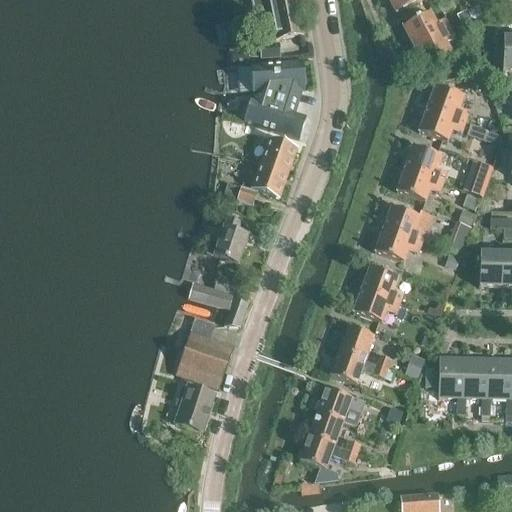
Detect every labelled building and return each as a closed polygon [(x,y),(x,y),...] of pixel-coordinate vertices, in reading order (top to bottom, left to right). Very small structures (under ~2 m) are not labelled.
[(266,0),(268,8),(270,15),(259,18),(263,38),(274,36),(275,42),(303,37),(296,0),(266,0)] [(387,0),(395,15),(422,1),(421,0),(387,0)] [(462,24),(472,20),(468,12),(458,16),(462,24)] [(403,29),(414,51),(450,32),(445,22),(436,27),(430,15),(403,29)] [(425,72),(441,64),(452,58),(446,46),(455,42),(450,32),(414,51),(425,72)] [(511,74),(511,40),(502,40),(501,75),(511,74)] [(277,47),(259,49),(260,62),(278,60),(277,47)] [(293,116),(300,93),(304,92),(302,64),(249,68),(251,97),(254,96),(252,103),(249,102),(242,124),(298,142),(306,120),(293,116)] [(474,86),(488,84),(487,75),(473,77),(474,86)] [(426,112),(464,126),(468,115),(459,112),(463,100),(435,89),(426,112)] [(461,136),(464,126),(426,112),(418,134),(447,145),(451,132),(461,136)] [(466,138),(485,144),(488,135),(470,128),(466,138)] [(287,177),(296,151),(267,140),(258,165),(260,166),(259,166),(266,168),(266,169),(287,177)] [(405,172),(443,186),(446,176),(437,172),(441,160),(413,150),(405,172)] [(241,205),(252,208),(256,195),(277,202),(287,177),(266,169),(266,168),(259,166),(260,166),(258,165),(249,192),(241,189),(241,190),(227,185),(223,199),(241,205)] [(476,165),(466,195),(479,200),(489,170),(476,165)] [(439,196),(443,186),(405,172),(396,195),(425,205),(429,193),(439,196)] [(447,186),(461,191),(464,182),(450,178),(447,186)] [(477,202),(466,198),(462,209),(473,213),(477,202)] [(421,217),(419,220),(391,210),(390,211),(385,209),(380,224),(383,226),(381,232),(383,232),(421,246),(424,236),(427,237),(433,221),(421,217)] [(458,223),(469,227),(473,216),(462,212),(458,223)] [(240,224),(234,222),(235,220),(228,218),(219,242),(211,240),(205,256),(213,259),(237,268),(247,239),(236,236),(240,224)] [(502,231),(502,221),(490,221),(490,230),(502,231)] [(511,221),(502,221),(502,231),(511,230),(511,221)] [(470,230),(455,225),(445,256),(459,261),(470,230)] [(417,256),(421,246),(383,232),(374,255),(403,265),(407,253),(417,256)] [(478,290),(500,290),(501,256),(479,255),(478,290)] [(511,290),(511,255),(501,256),(500,290),(511,290)] [(449,258),(446,268),(455,271),(458,262),(449,258)] [(369,270),(361,293),(399,306),(402,296),(393,293),(397,280),(369,270)] [(213,293),(231,298),(234,299),(235,299),(239,285),(217,279),(213,293)] [(231,298),(213,293),(193,287),(189,301),(227,312),(231,298)] [(399,306),(361,293),(352,315),(381,326),(386,313),(395,317),(399,306)] [(248,304),(235,299),(234,299),(223,329),(239,330),(248,304)] [(429,311),(426,319),(440,324),(446,309),(438,306),(437,311),(434,313),(429,311)] [(190,334),(175,378),(218,393),(233,349),(209,341),(213,330),(195,323),(191,334),(190,334)] [(338,354),(364,364),(373,340),(347,330),(338,354)] [(424,339),(421,349),(428,351),(432,342),(424,339)] [(355,388),(361,373),(391,384),(394,375),(388,372),(376,368),(364,364),(338,354),(329,379),(355,388)] [(379,359),(376,368),(388,372),(391,363),(390,363),(379,359)] [(413,359),(406,379),(417,383),(424,363),(413,359)] [(462,401),(463,361),(438,360),(437,372),(424,372),(424,390),(437,391),(437,400),(456,401),(456,417),(464,418),(464,401),(462,401)] [(488,418),(489,402),(486,401),(487,362),(463,361),(462,401),(464,401),(481,401),(480,418),(488,418)] [(511,418),(511,402),(510,402),(511,362),(487,362),(486,401),(489,402),(505,402),(505,419),(511,418)] [(174,426),(202,435),(214,398),(186,389),(181,404),(176,403),(174,408),(179,410),(174,426)] [(363,406),(351,402),(325,392),(316,416),(342,425),(347,413),(359,418),(363,406)] [(401,415),(389,411),(384,423),(397,427),(401,415)] [(342,425),(316,416),(307,440),(333,449),(342,425)] [(333,449),(307,440),(298,464),(318,471),(313,485),(338,483),(337,475),(325,471),(330,459),(353,467),(356,458),(344,453),(333,449)] [(348,444),(344,453),(356,458),(360,448),(348,444)] [(437,511),(436,498),(400,501),(400,511),(437,511)]
